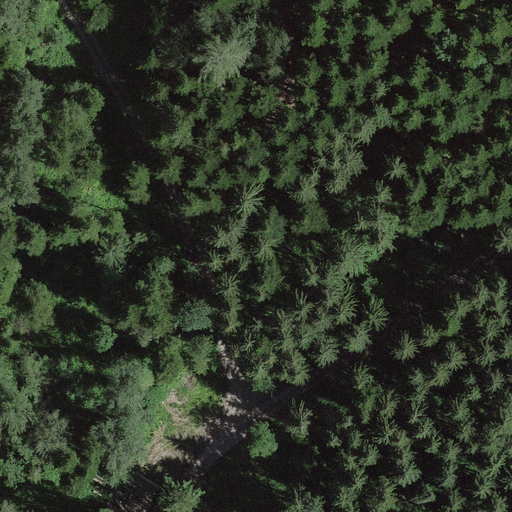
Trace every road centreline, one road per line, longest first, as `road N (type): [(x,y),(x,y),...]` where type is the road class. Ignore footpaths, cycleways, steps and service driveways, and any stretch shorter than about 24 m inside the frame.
road 1 (track): [(55,0),(86,40),(110,135),(169,215),(262,409)]
road 2 (track): [(157,511),(214,445),(262,409),(511,247)]
